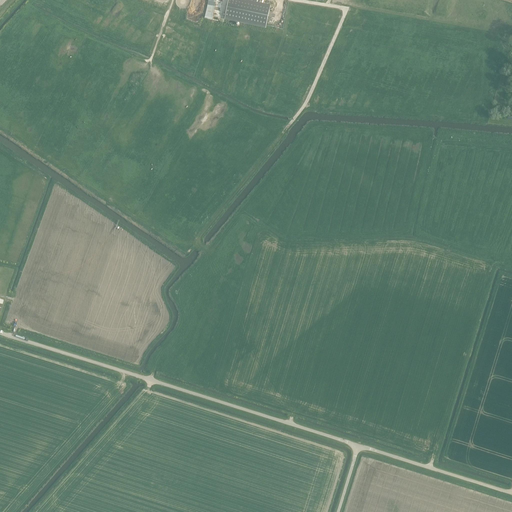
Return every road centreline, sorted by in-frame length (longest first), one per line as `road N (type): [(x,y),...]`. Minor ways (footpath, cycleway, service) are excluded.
road 1 (unclassified): [(358,446),(0,333)]
road 2 (unclassified): [(511,493),(358,446)]
